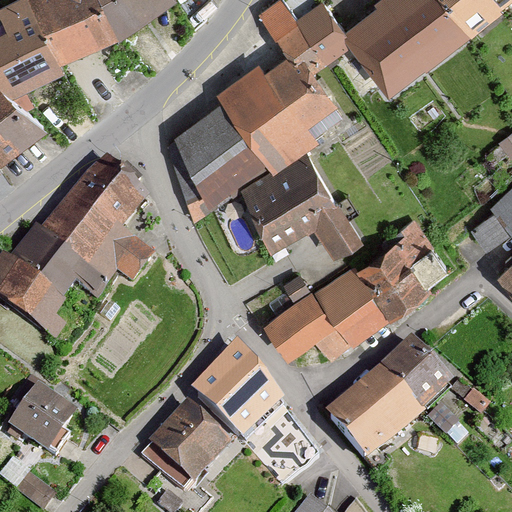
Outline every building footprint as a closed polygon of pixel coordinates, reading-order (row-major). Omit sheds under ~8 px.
[(55,59),(18,0),(0,9),(0,89),(6,95),(59,67),(55,59)] [(116,28),(99,0),(18,0),(55,59),(116,28)] [(154,0),(99,0),(116,28),(154,0)] [(352,32),(341,17),(327,0),(305,0),(294,9),(287,0),(268,0),(258,8),(285,42),(290,49),(299,42),(314,61),(352,32)] [(467,18),(453,0),(363,0),(341,17),(352,32),(388,78),(467,18)] [(489,0),(453,0),(467,18),(489,0)] [(290,49),(285,42),(261,60),(256,54),(215,86),(219,92),(274,163),(317,131),(305,115),(336,91),(314,61),(299,42),(290,49)] [(355,47),(346,55),(363,77),(373,70),(355,47)] [(0,154),(35,128),(6,95),(0,89),(0,154)] [(274,163),(219,92),(172,126),(175,133),(165,139),(192,214),(239,184),(274,163)] [(511,127),(502,136),(511,147),(511,127)] [(358,233),(307,144),(274,163),(239,184),(269,235),(311,211),(333,248),(358,233)] [(140,199),(93,164),(37,238),(101,286),(110,274),(126,287),(148,259),(114,234),(140,199)] [(511,200),(472,237),(488,255),(511,234),(511,266),(496,282),(511,298),(511,200)] [(447,266),(415,222),(394,237),(426,281),(447,266)] [(45,317),(70,284),(91,299),(101,286),(37,238),(28,231),(3,264),(0,261),(0,303),(49,340),(58,327),(45,317)] [(426,281),(394,237),(356,264),(389,308),(426,281)] [(317,292),(350,336),(389,308),(356,264),(317,292)] [(350,336),(317,292),(311,283),(263,317),(287,350),(314,331),(329,351),(350,336)] [(444,384),(409,345),(324,420),(359,459),(444,384)] [(268,398),(231,348),(189,396),(234,436),(268,398)] [(79,407),(39,379),(8,423),(47,451),(79,407)] [(224,446),(181,407),(146,445),(189,484),(224,446)] [(55,494),(30,474),(18,490),(43,510),(55,494)] [(320,511),(307,500),(296,511),(320,511)]
